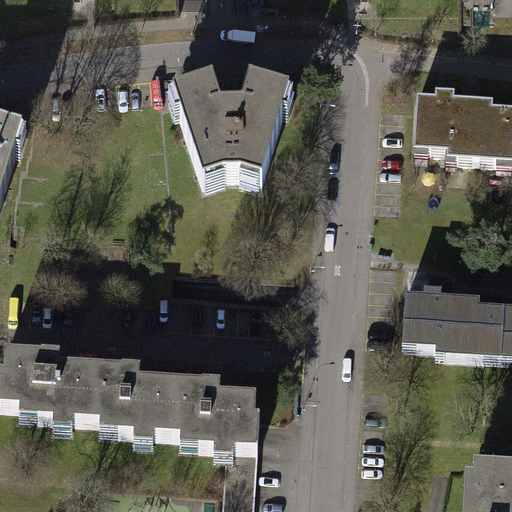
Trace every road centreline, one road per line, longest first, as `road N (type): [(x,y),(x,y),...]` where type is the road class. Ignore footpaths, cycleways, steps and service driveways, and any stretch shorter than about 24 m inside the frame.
road 1 (residential): [(321,511),(349,71)]
road 2 (residential): [(349,71),(326,55),(298,50),(99,61),(0,77)]
road 3 (residential): [(511,70),(382,55),(349,71)]
